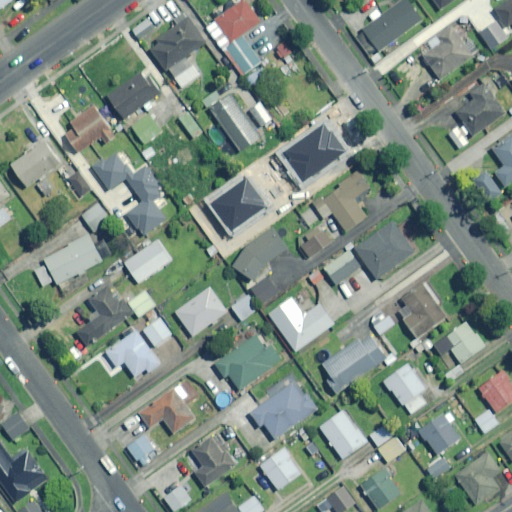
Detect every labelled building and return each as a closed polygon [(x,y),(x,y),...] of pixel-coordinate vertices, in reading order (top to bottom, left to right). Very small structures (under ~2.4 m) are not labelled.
[(0,0),(0,10),(14,0),(13,0),(0,0)] [(261,23),(245,0),(207,27),(224,49),(261,23)] [(409,0),(406,0),(364,31),(380,53),(424,21),(409,0)] [(434,0),(442,10),(456,0),(434,0)] [(511,0),(510,0),(496,10),(508,27),(511,24),(511,0)] [(206,43),(189,18),(150,45),(167,71),(169,69),(183,88),(201,76),(187,57),(206,43)] [(156,30),(149,20),(133,31),(140,41),(156,30)] [(442,81),(481,51),(457,20),(427,43),(433,51),(424,57),(442,81)] [(263,45),(255,50),(264,63),(272,58),(263,45)] [(302,66),(296,58),(286,65),(292,73),(302,66)] [(266,76),(256,59),(242,67),(252,84),(266,76)] [(109,96),(125,119),(145,106),(148,110),(153,106),(150,102),(162,94),(146,71),(109,96)] [(506,114),(486,87),(455,110),(474,137),(506,114)] [(262,138),(233,94),(211,108),(240,152),(262,138)] [(271,121),(261,103),(249,110),(260,128),(271,121)] [(112,130),(95,106),(71,123),(75,128),(66,135),(79,154),(102,138),(107,144),(116,138),(111,131),(112,130)] [(203,132),(188,112),(170,126),(184,146),(203,132)] [(162,132),(149,115),(133,127),(145,144),(162,132)] [(324,139),(316,127),(290,146),(305,167),(291,177),(302,191),(344,161),(334,147),(327,152),(320,142),(324,139)] [(469,143),(459,128),(449,134),(460,149),(469,143)] [(47,174),(61,164),(48,146),(51,143),(44,134),(23,149),(28,155),(12,166),(28,188),(36,182),(47,197),(58,189),(47,174)] [(511,137),(493,152),(503,166),(495,172),(506,187),(511,183),(511,137)] [(281,160),(274,152),(272,154),(268,150),(256,161),(259,165),(245,175),(255,187),(269,176),(265,172),(281,160)] [(103,161),(92,168),(109,193),(126,181),(135,193),(155,179),(146,167),(134,176),(126,165),(125,167),(116,154),(105,163),(103,161)] [(324,217),(325,218),(333,213),(347,232),(368,217),(355,199),(372,187),(360,170),(314,203),(317,207),(303,216),(309,226),(324,217)] [(503,193),(488,172),(473,182),(488,204),(503,193)] [(155,179),(135,193),(142,203),(125,216),(143,240),(168,222),(154,203),(162,197),(157,191),(161,188),(155,179)] [(0,204),(10,197),(0,182),(0,204)] [(111,222),(99,204),(83,214),(94,233),(111,222)] [(0,227),(12,219),(5,208),(0,211),(0,227)] [(511,228),(500,211),(491,217),(503,234),(511,228)] [(416,253),(393,222),(354,249),(377,281),(416,253)] [(333,242),(321,225),(306,236),(299,241),(310,258),(333,242)] [(273,228),(245,249),(234,270),(254,281),(265,265),(288,248),(273,228)] [(45,260),(57,281),(65,295),(74,290),(68,280),(103,260),(88,235),(45,260)] [(172,261),(158,241),(126,263),(140,284),(172,261)] [(361,268),(351,253),(327,270),(337,285),(361,268)] [(325,277),(319,270),(309,278),(315,285),(325,277)] [(418,339),(447,318),(438,306),(441,303),(426,282),(403,299),(407,306),(399,312),(418,339)] [(228,313),(211,288),(176,313),(194,337),(228,313)] [(121,306),(110,290),(88,305),(97,318),(76,332),(86,348),(135,315),(127,303),(121,306)] [(130,303),(140,318),(145,314),(150,321),(157,316),(152,309),(156,306),(146,292),(130,303)] [(259,310),(249,296),(233,307),(243,322),(259,310)] [(305,316),(292,299),(270,315),(297,352),(335,324),(320,305),(305,316)] [(385,320),(380,313),(371,320),(381,335),(396,325),(389,316),(385,320)] [(173,335),(160,318),(144,330),(156,347),(173,335)] [(445,339),(436,346),(443,356),(452,349),(463,364),(485,347),(467,323),(445,340),(445,339)] [(161,364),(133,327),(123,334),(127,339),(107,354),(117,367),(125,361),(136,376),(146,368),(150,373),(161,364)] [(388,358),(370,333),(324,365),(333,378),(328,381),(338,395),(388,358)] [(264,346),(256,336),(216,365),(225,378),(229,375),(240,391),(282,361),(269,343),(264,346)] [(427,389),(408,364),(385,381),(411,416),(427,404),(420,394),(427,389)] [(465,373),(460,366),(446,375),(451,382),(465,373)] [(511,402),(511,384),(503,371),(479,388),(497,413),(511,402)] [(303,396),(294,382),(250,412),(261,427),(265,424),(276,440),(318,410),(307,393),(303,396)] [(195,421),(174,390),(139,413),(150,429),(165,419),(175,434),(195,421)] [(367,443),(344,411),(321,428),(344,460),(367,443)] [(499,425),(490,411),(476,420),(485,433),(499,425)] [(29,429),(17,414),(2,425),(14,440),(29,429)] [(462,439),(445,415),(421,432),(438,456),(462,439)] [(405,452),(387,424),(371,435),(389,463),(405,452)] [(157,448),(147,433),(128,447),(138,461),(157,448)] [(511,434),(501,442),(511,459),(511,434)] [(223,455),(211,439),(193,453),(205,468),(197,474),(207,488),(236,466),(226,453),(223,455)] [(13,463),(0,444),(0,479),(16,503),(49,481),(29,452),(13,463)] [(302,475),(284,449),(261,465),(279,491),(302,475)] [(502,472),(489,453),(456,476),(477,506),(499,490),(492,479),(502,472)] [(447,456),(428,469),(435,479),(454,467),(447,456)] [(402,495),(385,470),(374,477),(370,471),(358,479),(378,510),(402,495)] [(174,511),(191,501),(181,486),(163,498),(173,511),(174,511)] [(240,511),(227,492),(198,511),(240,511)] [(262,511),(265,511),(255,497),(240,508),(242,511),(262,511)] [(43,511),(34,499),(16,511),(43,511)] [(430,511),(423,501),(406,511),(430,511)]
